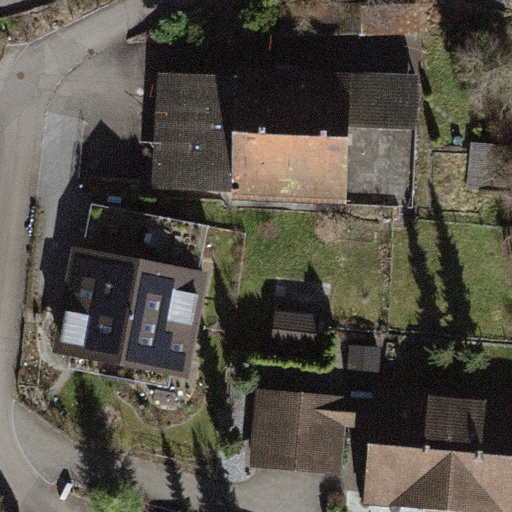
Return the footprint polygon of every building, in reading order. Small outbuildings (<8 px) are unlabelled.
[(413,204),(417,70),(341,68),(337,202),(413,204)] [(339,76),(166,71),(163,190),(336,195),(339,76)] [(151,235),(78,228),(66,334),(139,341),(151,235)] [(311,342),(316,272),(285,270),(280,339),(311,342)] [(376,398),(264,394),(261,466),(360,470),(357,511),(511,511),(511,395),(377,390),(376,398)]
